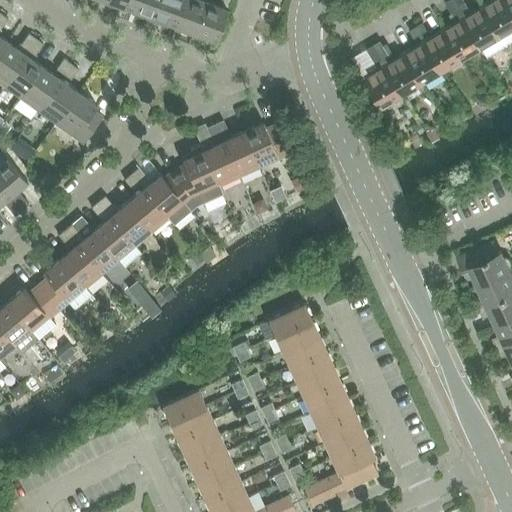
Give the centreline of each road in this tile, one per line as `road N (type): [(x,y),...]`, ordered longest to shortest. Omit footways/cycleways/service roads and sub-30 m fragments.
road 1 (residential): [(158,72),(118,161),(0,267)]
road 2 (tertiary): [(492,463),(395,252)]
road 3 (tertiary): [(395,252),(309,52)]
road 4 (residential): [(424,496),(337,317)]
road 5 (residential): [(172,511),(143,454),(36,511)]
road 6 (residential): [(158,72),(31,0)]
road 7 (residential): [(511,197),(395,252)]
